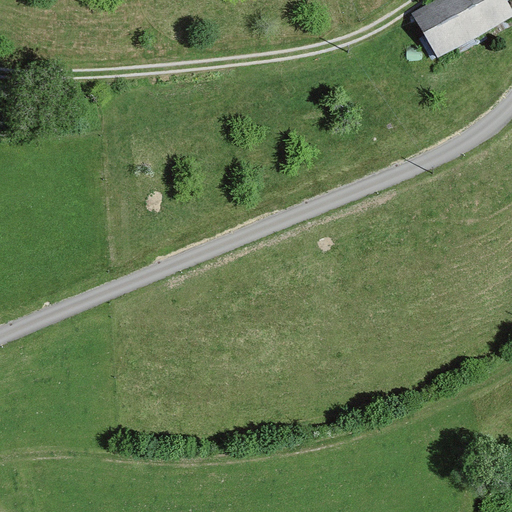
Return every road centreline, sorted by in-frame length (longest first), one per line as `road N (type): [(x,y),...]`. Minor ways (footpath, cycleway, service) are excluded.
road 1 (residential): [(0,336),(432,159),(511,99)]
road 2 (track): [(0,456),(49,448),(255,452),(391,421),(511,361)]
road 3 (track): [(0,72),(120,72),(268,58),(333,44),(422,0)]
